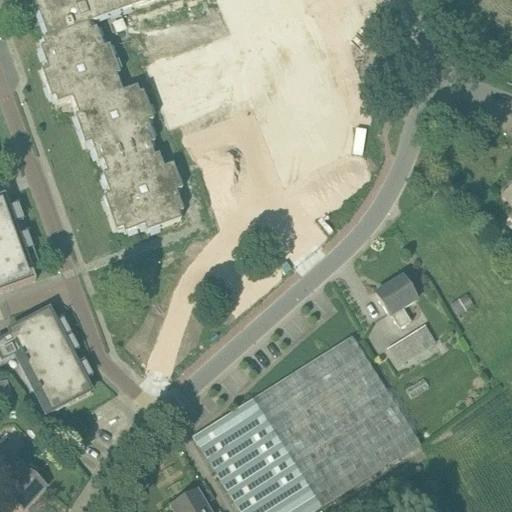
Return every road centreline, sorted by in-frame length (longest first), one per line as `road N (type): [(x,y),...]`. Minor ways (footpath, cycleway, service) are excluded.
road 1 (unclassified): [(148,420),(374,222),(440,82)]
road 2 (residential): [(81,289),(0,83)]
road 3 (residential): [(148,420),(81,289)]
